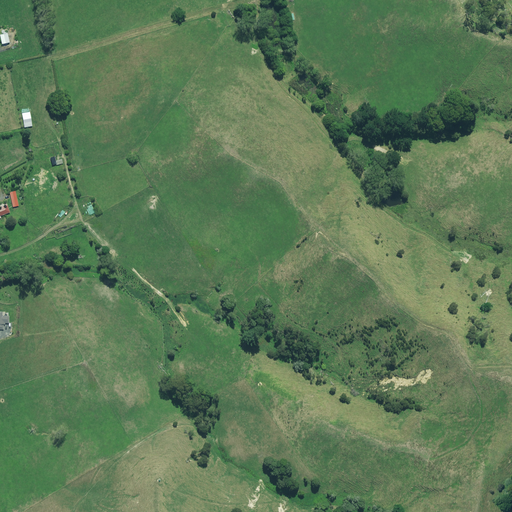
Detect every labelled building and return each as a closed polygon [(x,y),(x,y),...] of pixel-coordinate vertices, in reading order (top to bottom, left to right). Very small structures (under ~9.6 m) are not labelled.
[(9,43),(7,34),(0,35),(0,36),(2,44),(9,43)] [(23,113),(23,116),(24,128),(32,126),(30,115),(26,116),(26,113),(23,113)] [(56,157),(54,147),(43,150),(44,154),(42,154),(43,158),(46,158),(48,167),(58,164),(63,163),(62,159),(56,160),(56,157)] [(18,206),(15,191),(10,192),(13,207),(18,206)] [(0,216),(10,212),(7,204),(2,206),(0,206),(0,216)]
